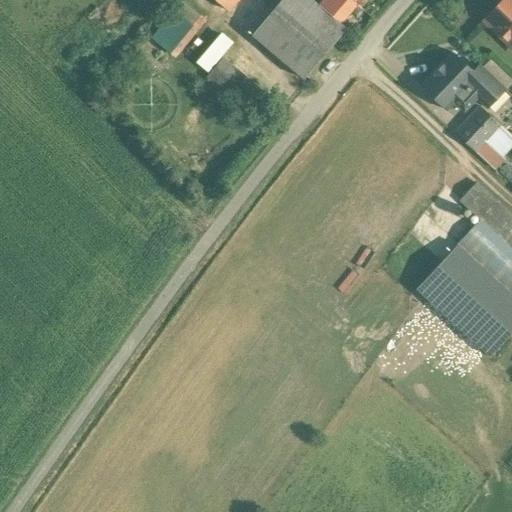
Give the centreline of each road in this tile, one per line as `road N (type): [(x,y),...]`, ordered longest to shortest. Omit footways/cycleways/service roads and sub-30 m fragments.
road 1 (track): [(292,127),(71,409),(4,511)]
road 2 (residential): [(403,0),(292,127)]
road 3 (unknown): [(461,161),(356,54)]
